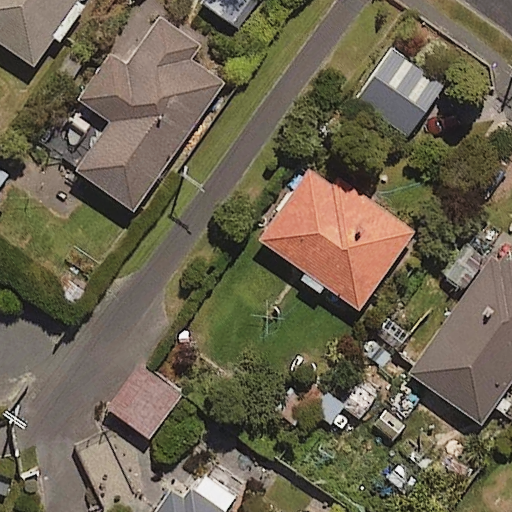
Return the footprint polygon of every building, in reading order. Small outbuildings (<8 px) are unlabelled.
[(0,0),(0,43),(37,69),(57,39),(66,45),(92,7),(83,1),(83,0),(0,0)] [(201,48),(162,20),(127,68),(113,58),(82,101),(113,124),(78,173),(136,214),(226,86),(191,61),(201,48)] [(446,89),(394,50),(357,100),(408,138),(446,89)] [(262,243),(305,274),(297,284),(320,300),(328,290),(361,313),(417,234),(318,164),(262,243)] [(483,427),(511,385),(511,254),(503,248),(412,376),(483,427)] [(138,370),(109,411),(151,441),(181,400),(138,370)] [(138,495),(105,435),(76,451),(108,511),(138,495)] [(225,511),(235,496),(199,472),(176,506),(168,501),(160,511),(225,511)]
